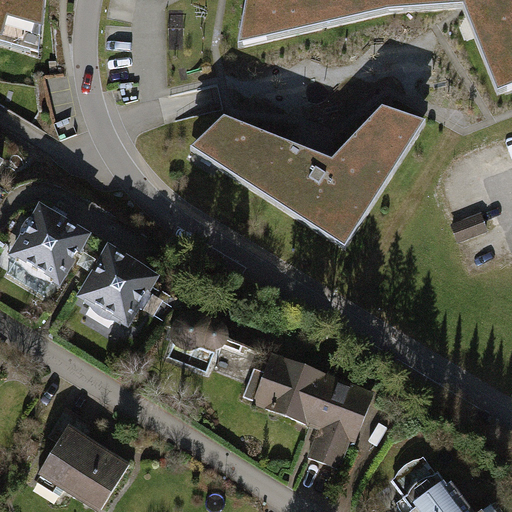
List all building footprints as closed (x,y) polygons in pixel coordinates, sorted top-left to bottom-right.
[(0,0),(0,50),(48,63),(54,0),(0,0)] [(258,0),(250,49),(394,15),(391,0),(258,0)] [(511,0),(391,0),(394,15),(476,9),(509,98),(511,96),(511,0)] [(194,155),(347,255),(428,130),(385,116),(334,168),(228,123),(194,155)] [(68,291),(100,241),(45,206),(13,256),(68,291)] [(483,218),(453,230),(461,248),(491,237),(483,218)] [(170,279),(115,247),(82,301),(138,334),(170,279)] [(384,397),(278,355),(257,408),(319,433),(307,461),(351,478),(384,397)] [(116,511),(142,470),(76,431),(47,478),(104,511),(116,511)] [(467,511),(428,460),(394,485),(414,511),(467,511)]
